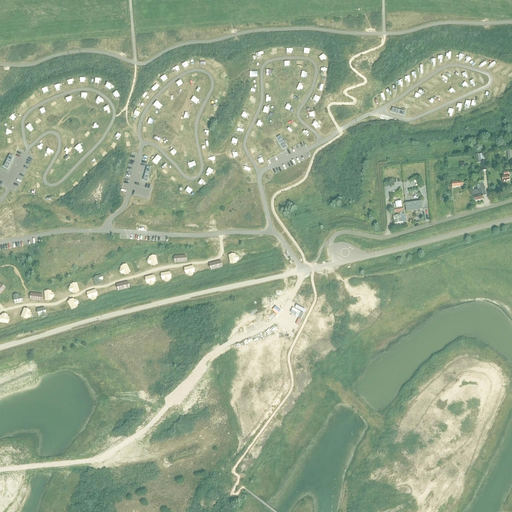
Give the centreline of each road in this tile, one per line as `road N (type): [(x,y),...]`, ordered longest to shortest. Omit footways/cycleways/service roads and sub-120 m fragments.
road 1 (unclassified): [(511,200),(386,237),(335,234),(329,243),(336,251)]
road 2 (unclassified): [(368,255),(511,218)]
